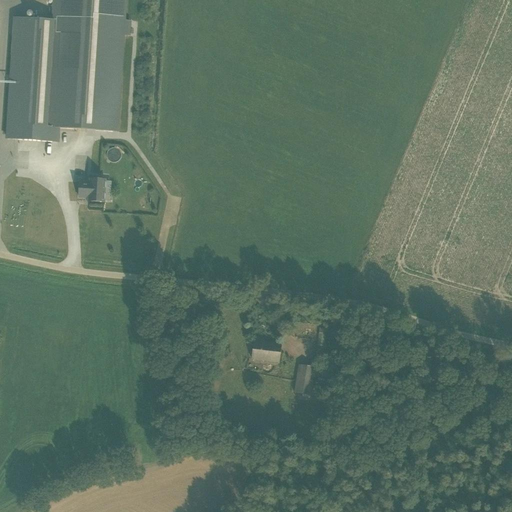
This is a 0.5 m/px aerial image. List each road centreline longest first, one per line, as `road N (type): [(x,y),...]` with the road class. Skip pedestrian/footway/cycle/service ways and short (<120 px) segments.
road 1 (unclassified): [(511,345),(344,299),(74,271),(0,255)]
road 2 (unknown): [(74,271),(83,229),(55,156)]
